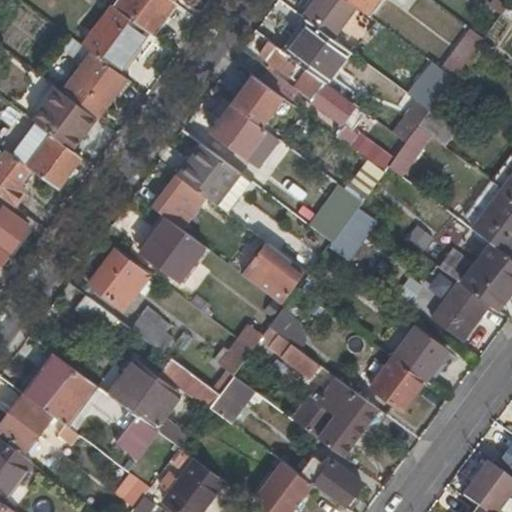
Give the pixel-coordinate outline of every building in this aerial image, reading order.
[(122,0),(111,15),(143,39),(147,42),(172,9),(170,8),(159,0),(122,0)] [(159,0),(170,8),(176,0),(159,0)] [(315,0),(294,28),(299,32),(323,50),(348,17),(324,0),(315,0)] [(324,0),(348,17),(359,25),(377,0),(324,0)] [(497,17),(485,8),(478,17),(492,27),(498,17),(497,17)] [(109,13),(79,54),(86,58),(114,79),(143,39),(111,15),(109,13)] [(299,32),(276,64),(302,82),(317,94),(322,87),(325,83),(340,62),(323,50),(299,32)] [(432,80),(445,90),(470,56),(473,51),(460,41),(431,79),(432,80)] [(86,58),(56,98),(92,125),(94,126),(123,86),(114,79),(86,58)] [(276,64),(269,58),(259,72),(290,95),(284,103),(306,119),(317,104),(297,89),(302,82),(276,64)] [(345,66),(340,62),(325,83),(329,86),(345,66)] [(441,95),(445,90),(432,80),(407,113),(420,123),(441,95)] [(274,107),(245,86),(225,113),(254,134),(274,107)] [(322,87),(317,94),(325,100),(330,93),(322,87)] [(52,95),(28,127),(40,137),(68,158),(92,125),(56,98),(52,95)] [(317,104),(306,119),(334,140),(346,125),(317,104)] [(225,113),(218,108),(208,121),(218,129),(208,143),(241,168),(262,140),(254,134),(225,113)] [(411,134),(420,123),(407,113),(404,111),(382,142),(397,153),(411,134)] [(420,123),(411,134),(439,155),(448,142),(420,123)] [(346,125),(334,140),(340,145),(352,130),(346,125)] [(38,151),(22,173),(27,177),(52,196),(76,163),(68,158),(40,137),(33,147),(38,151)] [(511,151),(485,189),(511,208),(511,151)] [(195,152),(170,185),(198,206),(210,214),(234,181),(195,152)] [(0,160),(0,204),(10,212),(21,198),(15,193),(27,177),(22,173),(2,158),(1,160),(0,160)] [(356,209),(376,182),(357,168),(337,196),(356,209)] [(170,185),(169,184),(165,189),(195,211),(198,206),(170,185)] [(195,211),(165,189),(154,204),(184,226),(195,211)] [(511,246),(511,208),(485,189),(455,228),(488,252),(501,262),(511,246)] [(154,204),(145,216),(159,226),(175,238),(184,226),(154,204)] [(310,238),(326,249),(349,218),(333,206),(310,238)] [(0,248),(8,255),(27,230),(0,211),(0,210),(0,248)] [(326,249),(323,254),(340,266),(368,227),(352,215),(349,218),(326,249)] [(175,238),(159,226),(135,259),(174,288),(198,255),(175,238)] [(427,251),(436,236),(417,226),(409,240),(427,251)] [(259,251),(281,267),(287,259),(260,240),(255,247),(259,251)] [(281,267),(259,251),(236,282),(273,309),(296,278),(281,267)] [(511,269),(501,262),(488,252),(476,269),(489,279),(482,289),(501,303),(511,287),(511,269)] [(296,278),(302,282),(309,272),(288,257),(287,259),(281,267),(296,278)] [(428,271),(437,277),(447,263),(438,257),(428,271)] [(452,288),(472,303),(482,289),(489,279),(476,269),(473,273),(451,257),(447,263),(437,277),(452,288)] [(83,293),(96,303),(122,268),(108,258),(83,293)] [(141,282),(122,268),(96,303),(118,319),(130,302),(128,300),(141,282)] [(472,303),(452,288),(428,321),(458,343),(482,310),(472,303)] [(501,303),(482,289),(472,303),(482,310),(491,317),(501,303)] [(279,313),(277,316),(287,324),(301,305),(291,297),(279,313)] [(111,325),(79,301),(68,315),(100,339),(111,325)] [(141,313),(133,325),(159,344),(168,333),(141,313)] [(133,325),(125,335),(158,360),(166,349),(159,344),(133,325)] [(408,332),(386,362),(420,387),(441,357),(408,332)] [(231,348),(245,359),(253,348),(256,344),(242,333),(231,348)] [(374,417),(263,334),(256,344),(253,348),(263,355),(313,392),(287,426),(341,465),(374,417)] [(245,359),(231,348),(213,372),(227,383),(228,383),(245,359)] [(245,359),(228,383),(238,390),(263,355),(253,348),(245,359)] [(23,405),(53,364),(48,360),(18,401),(19,402),(23,405)] [(420,387),(386,362),(364,393),(398,417),(420,387)] [(53,364),(23,405),(49,424),(58,431),(89,390),(53,364)] [(131,421),(132,421),(157,387),(128,366),(103,400),(131,421)] [(214,401),(166,366),(156,379),(204,415),(205,414),(214,401)] [(227,383),(214,401),(230,413),(232,415),(246,396),(238,390),(228,383),(227,383)] [(157,387),(132,421),(153,437),(169,414),(178,402),(157,387)] [(230,413),(214,401),(205,414),(221,426),(230,413)] [(23,405),(19,402),(0,427),(0,439),(24,457),(49,424),(23,405)] [(153,437),(175,453),(186,439),(172,429),(178,421),(169,414),(153,437)] [(132,421),(131,421),(112,447),(133,463),(142,451),(153,437),(132,421)] [(175,453),(153,437),(142,451),(164,468),(165,467),(174,454),(175,453)] [(511,448),(492,476),(509,489),(511,491),(511,448)] [(0,501),(24,468),(0,450),(0,501)] [(189,465),(174,454),(165,467),(180,477),(189,465)] [(296,481),(309,490),(322,472),(310,463),(296,481)] [(469,511),(470,511),(492,511),(509,489),(492,476),(476,464),(451,498),(469,511)] [(197,511),(216,485),(189,465),(180,477),(176,483),(164,498),(159,506),(167,511),(197,511)] [(322,472),(309,490),(324,501),(339,511),(348,501),(356,488),(326,466),(322,472)] [(153,490),(164,498),(176,483),(164,474),(153,490)] [(131,511),(138,503),(144,495),(122,478),(108,498),(125,511),(131,511)] [(339,511),(324,501),(316,511),(339,511)] [(348,501),(339,511),(345,511),(352,503),(348,501)] [(149,511),(150,511),(138,503),(131,511),(149,511)]
